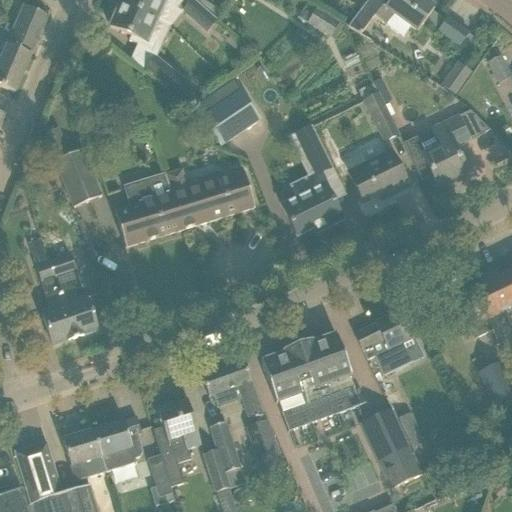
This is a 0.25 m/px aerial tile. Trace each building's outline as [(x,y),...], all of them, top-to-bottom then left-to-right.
[(121,2),(120,4),(156,21),(163,7),(171,11),(175,1),(171,0),(117,0),(117,1),(121,2)] [(368,0),(366,4),(349,28),(359,35),(372,18),(385,27),(393,15),(417,33),(434,10),(420,0),(368,0)] [(182,13),(205,33),(216,21),(193,1),(182,13)] [(156,21),(120,4),(119,7),(115,5),(110,17),(113,19),(109,28),(130,37),(128,42),(152,53),(158,40),(150,34),(156,21)] [(23,7),(10,37),(21,42),(17,51),(30,57),(47,17),(28,9),(23,7)] [(306,25),(330,39),(339,24),(316,10),(306,25)] [(438,32),(459,47),(468,35),(447,19),(438,32)] [(21,42),(10,37),(0,61),(0,87),(14,94),(30,57),(17,51),(21,42)] [(79,46),(74,59),(86,64),(91,52),(79,46)] [(500,58),(487,65),(492,75),(505,68),(500,58)] [(143,73),(173,96),(184,83),(155,59),(143,73)] [(458,68),(442,89),(453,98),(469,76),(458,68)] [(372,85),(358,92),(363,102),(377,95),(372,85)] [(385,91),(377,95),(380,100),(383,106),(390,103),(385,91)] [(200,119),(219,148),(258,121),(239,92),(200,119)] [(377,95),(363,102),(383,143),(397,135),(383,106),(380,100),(377,95)] [(414,140),(403,145),(420,181),(431,176),(437,187),(466,173),(454,149),(468,142),(489,131),(471,111),(457,118),(431,130),(434,135),(416,144),(414,140)] [(296,199),(281,207),(296,238),(313,230),(315,234),(323,230),(342,221),(333,203),(323,182),(335,176),(319,142),(312,128),(295,136),(302,150),(314,174),(289,187),(296,199)] [(68,157),(58,131),(43,137),(72,209),(101,198),(82,151),(68,157)] [(347,174),(354,187),(363,205),(388,192),(390,197),(408,188),(399,170),(390,152),(347,174)] [(163,175),(165,180),(170,196),(181,232),(254,209),(241,169),(186,186),(181,169),(163,175)] [(170,196),(165,180),(149,185),(154,201),(114,213),(125,249),(181,232),(170,196)] [(40,240),(28,244),(36,268),(48,263),(40,240)] [(49,263),(48,263),(75,339),(97,332),(86,299),(77,302),(73,290),(79,288),(69,256),(49,263)] [(48,263),(36,268),(46,299),(45,299),(49,311),(41,314),(52,347),(75,339),(48,263)] [(511,271),(496,279),(493,273),(481,279),(484,285),(461,295),(470,313),(463,316),(475,340),(493,332),(503,354),(511,351),(509,346),(511,344),(511,271)] [(402,312),(354,335),(363,353),(367,362),(374,358),(383,377),(407,365),(411,363),(402,345),(415,338),(411,330),(402,312)] [(284,355),(260,364),(275,405),(277,404),(281,415),(288,434),(360,407),(354,389),(350,378),(350,377),(335,336),(312,345),(310,342),(304,344),(305,346),(303,350),(294,353),(290,352),(289,349),(283,352),(284,355)] [(261,416),(250,384),(251,383),(243,362),(200,377),(208,398),(237,388),(249,420),(261,416)] [(511,391),(500,366),(478,376),(493,408),(511,398),(511,391)] [(200,447),(192,422),(186,403),(157,412),(162,429),(152,432),(164,470),(190,462),(187,451),(200,447)] [(391,411),(359,425),(390,491),(421,476),(391,411)] [(99,430),(93,431),(102,458),(101,458),(105,474),(110,472),(115,471),(123,468),(128,467),(133,465),(136,465),(136,462),(135,459),(136,459),(138,458),(142,452),(137,437),(141,435),(136,419),(130,420),(113,426),(102,429),(99,430)] [(260,468),(261,470),(282,462),(267,422),(244,429),(258,468),(260,468)] [(208,430),(215,453),(217,452),(224,475),(239,470),(225,424),(208,430)] [(93,431),(62,441),(75,483),(105,474),(101,458),(102,458),(93,431)] [(66,511),(62,495),(53,464),(51,465),(45,446),(16,455),(16,456),(14,456),(29,506),(33,505),(35,511),(66,511)] [(224,475),(217,452),(215,453),(203,456),(215,495),(228,491),(224,475)] [(147,461),(159,499),(172,495),(160,457),(147,461)] [(499,484),(493,490),(499,496),(505,490),(499,484)] [(97,511),(89,487),(62,495),(66,511),(97,511)] [(21,490),(0,497),(0,511),(28,511),(27,509),(21,490)]
